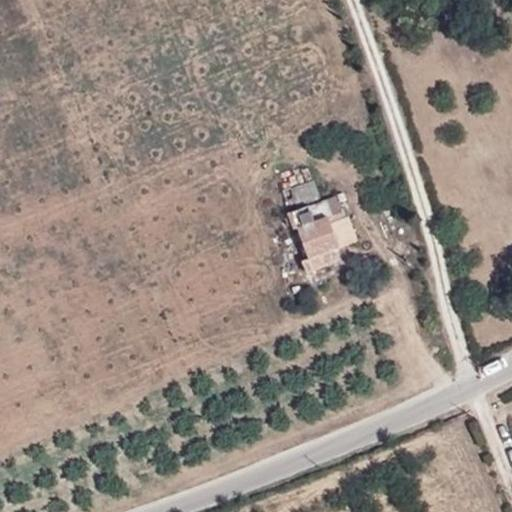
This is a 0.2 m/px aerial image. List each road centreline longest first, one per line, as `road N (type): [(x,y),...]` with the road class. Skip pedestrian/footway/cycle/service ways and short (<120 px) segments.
road 1 (track): [(475,383),(352,0)]
road 2 (residential): [(160,511),(511,363)]
road 3 (track): [(448,396),(404,275)]
